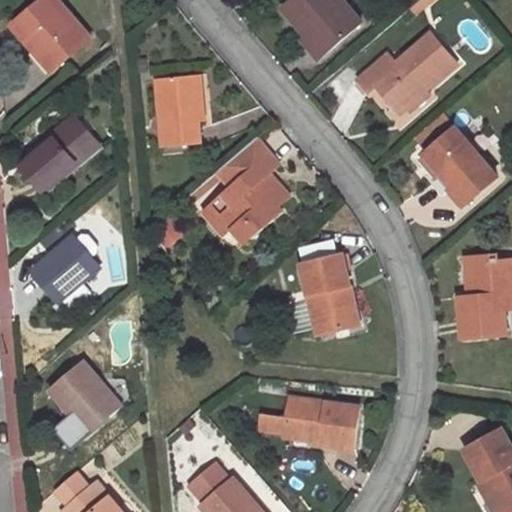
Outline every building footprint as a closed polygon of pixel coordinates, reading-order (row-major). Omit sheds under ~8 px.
[(89,39),(56,0),(42,0),(12,27),(32,51),(39,46),(57,66),(89,39)] [(363,18),(346,0),(291,0),(285,6),(307,31),(312,26),(331,46),(363,18)] [(418,10),(429,0),(417,0),(413,4),(418,10)] [(312,26),(307,31),(303,34),(321,54),(331,46),(312,26)] [(393,55),(362,81),(370,91),(378,84),(388,97),(393,94),(405,108),(428,88),(457,62),(430,31),(397,61),(393,55)] [(39,46),(32,51),(49,72),(57,66),(39,46)] [(193,63),(155,66),(163,148),(200,144),(198,122),(203,122),(202,106),(197,107),(193,63)] [(428,88),(405,108),(410,114),(433,93),(428,88)] [(393,94),(388,97),(402,112),(405,108),(393,94)] [(421,147),(451,122),(442,113),(413,138),(421,147)] [(57,141),(23,168),(44,193),(78,165),(72,159),(94,141),(75,118),(53,137),(57,141)] [(499,176),(456,128),(423,157),(440,177),(444,174),(455,185),(450,188),(466,205),(499,176)] [(236,184),(213,205),(204,212),(226,237),(235,229),(244,239),(253,239),(284,212),(281,209),(293,198),(279,181),(273,186),(268,179),(273,175),(284,166),(259,138),(223,170),(236,184)] [(72,159),(78,165),(99,147),(94,141),(72,159)] [(273,186),(279,181),(273,175),(268,179),(273,186)] [(75,232),(35,265),(61,298),(63,296),(73,307),(93,291),(84,279),(102,264),(75,232)] [(316,260),(342,254),(341,247),(314,252),(316,260)] [(302,263),(318,333),(353,326),(344,286),(351,285),(344,254),(342,254),(316,260),(302,263)] [(511,258),(497,260),(497,255),(473,258),(477,295),(470,295),(462,296),(467,336),(509,332),(507,308),(511,307),(511,258)] [(477,295),(473,258),(466,259),(470,295),(477,295)] [(344,286),(353,326),(359,324),(351,285),(344,286)] [(121,406),(84,362),(51,391),(66,410),(70,407),(90,432),(121,406)] [(321,444),(354,448),(360,407),(291,396),(286,433),(322,438),(321,444)] [(262,412),(260,432),(280,435),(283,415),(262,412)] [(511,511),(511,447),(501,428),(466,448),(485,481),(503,511),(511,511)] [(231,482),(217,466),(188,490),(202,507),(231,482)] [(75,475),(56,491),(68,505),(87,489),(75,475)] [(261,511),(233,480),(231,482),(202,507),(201,508),(204,511),(261,511)] [(494,511),(503,511),(485,481),(479,484),(494,511)] [(120,511),(95,483),(87,489),(68,505),(60,511),(120,511)]
